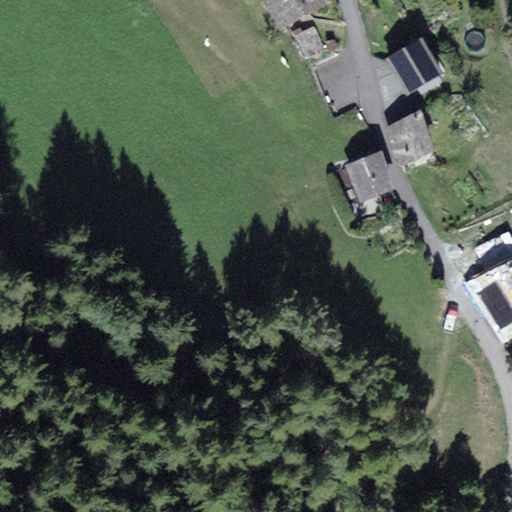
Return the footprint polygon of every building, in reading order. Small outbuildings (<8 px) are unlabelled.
[(267,0),(278,26),(324,8),(320,0),(267,0)] [(423,44),(393,60),(412,95),(442,79),(423,44)] [(422,119),(391,131),(405,165),(435,152),(422,119)] [(381,158),(350,169),(362,202),(392,191),(381,158)] [(511,263),(473,283),(499,336),(511,329),(511,263)]
